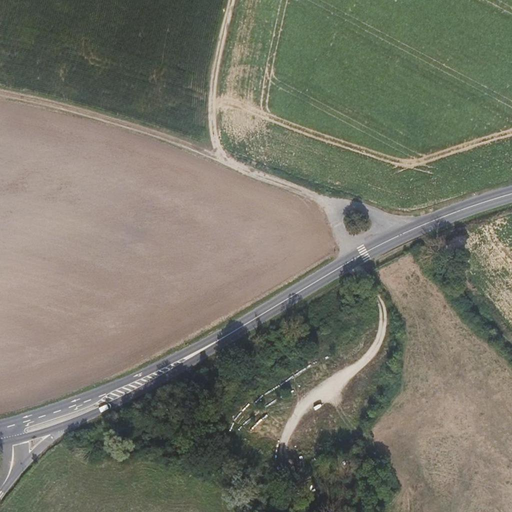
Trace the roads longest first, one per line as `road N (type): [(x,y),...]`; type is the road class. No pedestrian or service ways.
road 1 (tertiary): [(511,194),(407,232),(215,342)]
road 2 (track): [(0,98),(220,159)]
road 3 (tertiary): [(19,439),(98,411),(215,342)]
road 4 (track): [(235,0),(210,112),(220,159)]
road 5 (tertiary): [(141,374),(0,423)]
road 6 (tertiary): [(141,374),(14,427)]
